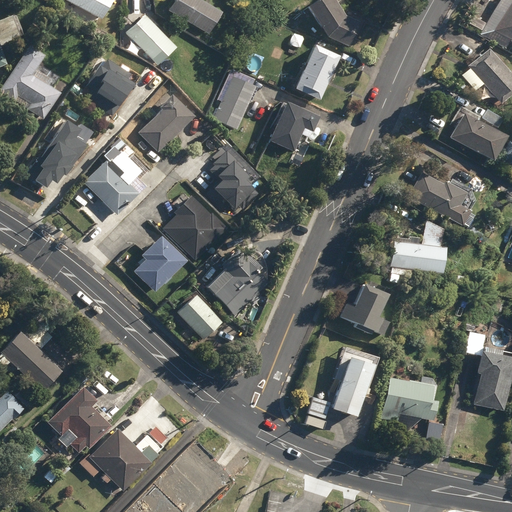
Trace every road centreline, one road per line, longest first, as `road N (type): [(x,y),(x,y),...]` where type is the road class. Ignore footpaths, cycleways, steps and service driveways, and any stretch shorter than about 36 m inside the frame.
road 1 (residential): [(247,424),(435,0)]
road 2 (secondary): [(247,424),(0,228)]
road 3 (secondary): [(414,480),(318,455),(247,424)]
